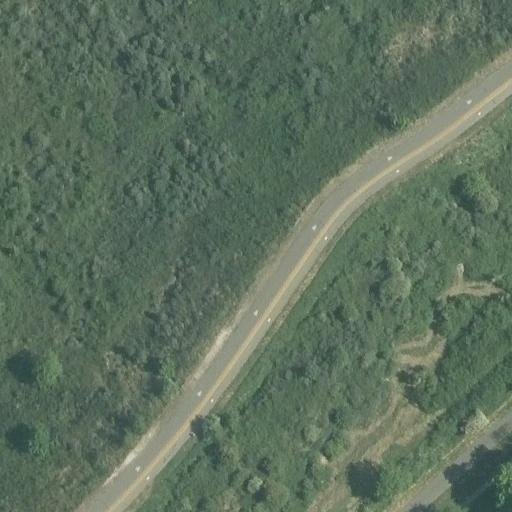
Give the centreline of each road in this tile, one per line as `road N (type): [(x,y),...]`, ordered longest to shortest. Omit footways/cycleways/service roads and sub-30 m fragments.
road 1 (unclassified): [(96,511),(224,359),(337,200),(511,71)]
road 2 (unclassified): [(408,511),(511,420)]
